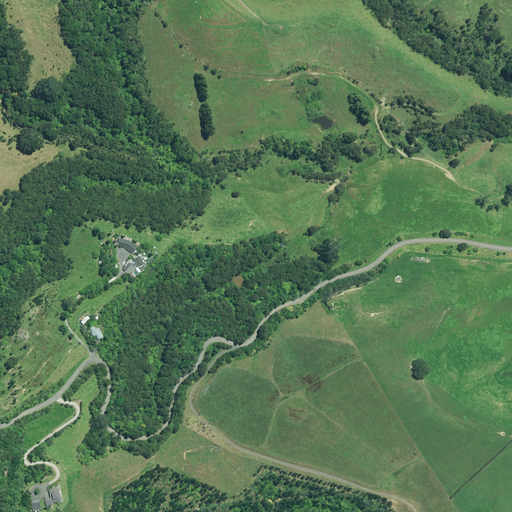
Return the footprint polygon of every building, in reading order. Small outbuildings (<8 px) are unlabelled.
[(128,241),(120,239),(118,246),(125,247),(124,248),(132,254),(137,247),(128,241)] [(146,267),(138,256),(133,259),(135,262),(134,263),(140,271),(146,267)] [(128,263),(125,267),(122,270),(125,272),(131,265),(128,263)] [(89,318),(87,316),(80,322),(83,325),(89,318)] [(95,330),(93,326),(89,328),(93,336),(96,335),(98,339),(103,337),(98,328),(95,330)] [(60,501),(58,488),(48,489),(50,498),(45,499),(46,506),(52,505),(52,503),(60,501)] [(39,510),(40,510),(39,501),(31,502),(33,511),(36,511),(36,510),(37,510),(37,511),(39,511),(39,510)]
